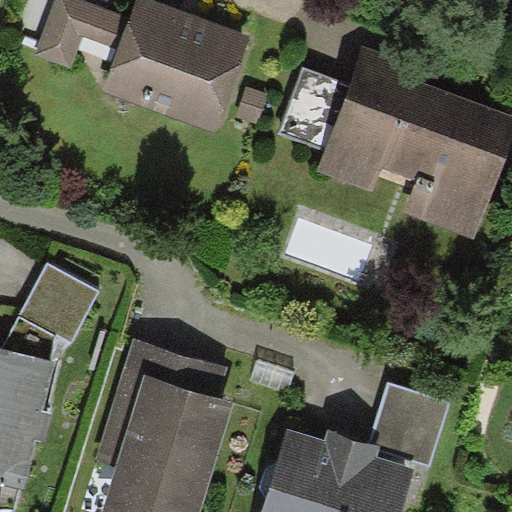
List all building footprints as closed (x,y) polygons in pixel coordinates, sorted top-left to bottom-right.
[(252,35),(156,0),(136,0),(129,18),(79,0),(54,0),(34,53),(73,68),(84,37),(117,50),(103,90),(216,132),(252,35)] [(429,69),(363,45),(348,85),(323,150),(316,170),(373,191),(382,167),(418,181),(406,212),(473,237),(511,135),(511,115),(424,82),(429,69)] [(323,150),(348,85),(305,69),(280,134),(323,150)] [(269,95),(247,85),(234,115),(257,124),(269,95)] [(47,264),(20,318),(71,344),(99,290),(47,264)] [(3,349),(0,348),(0,483),(24,488),(36,437),(45,440),(52,414),(42,411),(56,360),(71,344),(20,318),(3,349)] [(229,367),(134,338),(96,461),(115,467),(101,511),(199,511),(233,401),(219,397),(229,367)] [(295,373),(257,359),(250,380),(288,393),(295,373)] [(450,402),(388,383),(369,443),(379,446),(378,449),(430,465),(450,402)] [(324,440),(288,428),(261,511),(400,511),(414,469),(376,457),(378,449),(379,446),(369,443),(328,430),(324,440)]
